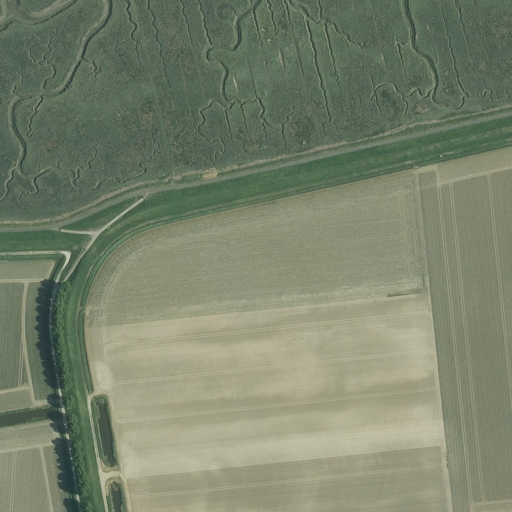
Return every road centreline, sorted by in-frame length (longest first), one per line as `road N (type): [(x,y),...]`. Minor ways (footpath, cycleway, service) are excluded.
road 1 (unclassified): [(80,511),(53,355),(54,297)]
road 2 (track): [(155,191),(97,234),(54,297),(69,259),(56,253)]
road 3 (track): [(107,511),(88,406),(96,391)]
